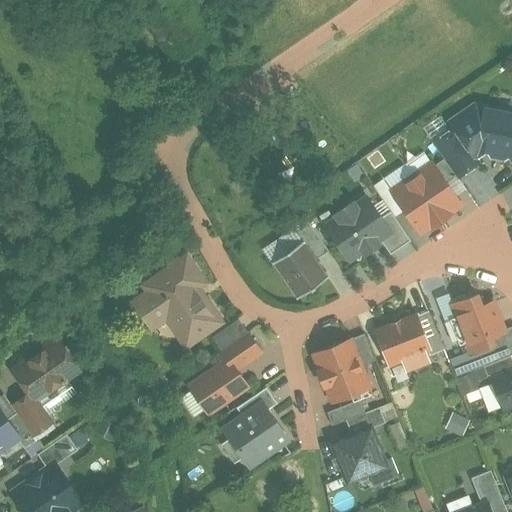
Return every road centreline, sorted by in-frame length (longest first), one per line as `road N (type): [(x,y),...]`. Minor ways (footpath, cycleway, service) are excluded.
road 1 (residential): [(290,330),(251,308),(168,163),(179,135),(374,0)]
road 2 (residential): [(511,270),(482,252),(448,256),(290,330)]
